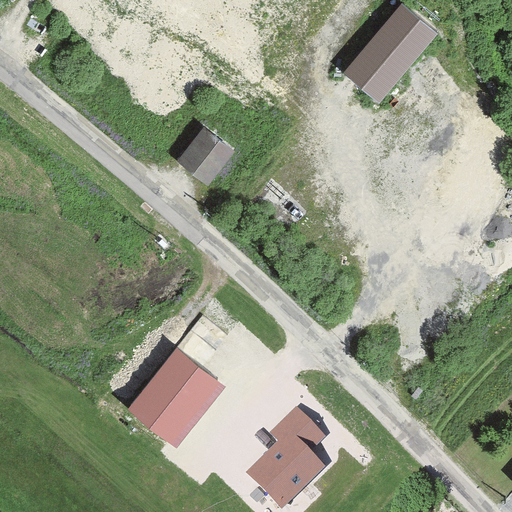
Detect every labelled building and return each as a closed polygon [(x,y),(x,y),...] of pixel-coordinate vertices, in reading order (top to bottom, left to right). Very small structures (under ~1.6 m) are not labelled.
[(401,0),(343,69),(378,99),(437,29),(403,0),(401,0)] [(206,179),(229,146),(202,126),(178,159),(206,179)] [(161,247),(165,244),(159,238),(156,242),(161,247)] [(179,350),(162,371),(202,403),(219,382),(179,350)] [(172,440),(202,403),(162,371),(132,408),(172,440)] [(249,471),(287,508),(330,464),(314,449),(331,432),(299,402),(272,430),(281,438),(249,471)]
